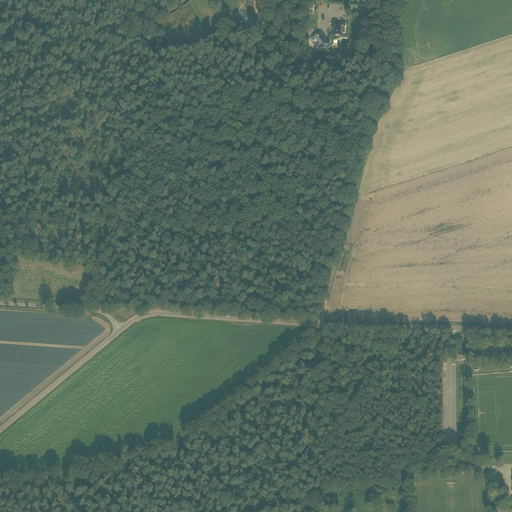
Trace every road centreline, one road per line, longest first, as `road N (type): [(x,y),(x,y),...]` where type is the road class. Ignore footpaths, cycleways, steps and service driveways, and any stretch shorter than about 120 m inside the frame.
road 1 (tertiary): [(511,332),(155,312),(120,330)]
road 2 (track): [(0,486),(185,441),(226,411)]
road 3 (track): [(343,236),(108,220)]
road 4 (track): [(226,411),(319,334),(343,236)]
road 5 (track): [(343,236),(378,105),(376,51)]
road 6 (tertiary): [(120,330),(0,430)]
road 7 (track): [(0,60),(141,22)]
road 8 (unclassified): [(0,303),(97,310),(120,330)]
